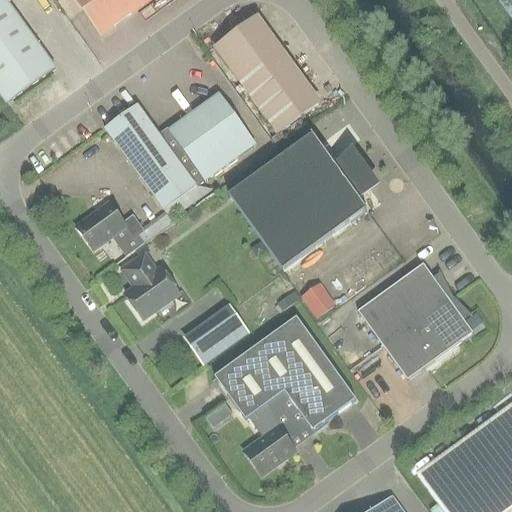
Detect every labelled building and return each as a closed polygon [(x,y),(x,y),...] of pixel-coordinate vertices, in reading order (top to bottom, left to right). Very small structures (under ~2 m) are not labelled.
[(0,0),(0,98),(6,106),(55,71),(2,0),(0,0)] [(74,0),(101,37),(151,0),(74,0)] [(257,21),(216,51),(278,136),(319,105),(257,21)] [(137,108),(104,132),(163,213),(167,210),(173,219),(202,198),(196,190),(254,147),(219,99),(161,141),(137,108)] [(336,170),(312,137),(311,137),(312,139),(228,199),(283,274),(366,214),(367,215),(368,214),(357,200),(368,192),(346,163),(336,170)] [(75,230),(93,254),(125,230),(132,240),(143,233),(133,218),(122,225),(108,206),(75,230)] [(149,253),(145,246),(135,253),(139,260),(149,253)] [(169,304),(178,297),(161,273),(157,275),(144,258),(122,273),(131,286),(132,285),(136,290),(125,298),(142,323),(159,311),(161,315),(172,307),(169,304)] [(358,315),(382,349),(452,299),(451,296),(440,274),(438,275),(439,277),(433,281),(423,268),(358,315)] [(335,307),(320,286),(301,299),(316,320),(335,307)] [(300,302),(293,293),(276,305),(277,307),(282,314),(283,314),(300,302)] [(452,299),(382,349),(380,350),(381,351),(383,350),(407,384),(473,336),(463,323),(469,318),(471,320),(472,319),(453,300),(452,299)] [(221,305),(175,341),(197,370),(244,334),(221,305)] [(296,321),(214,381),(245,424),(249,421),(263,441),(243,455),(261,479),(295,455),(287,444),(308,429),(312,435),(356,403),(296,321)] [(206,426),(225,416),(221,408),(201,419),(206,426)] [(511,511),(511,411),(419,480),(441,511),(511,511)] [(374,511),(397,511),(390,501),(374,511)]
